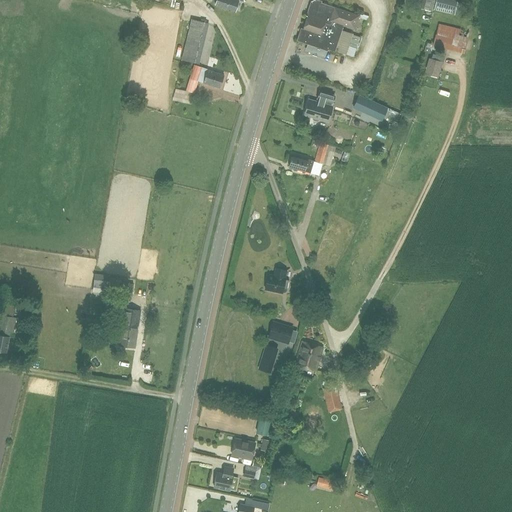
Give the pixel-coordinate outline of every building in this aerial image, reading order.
[(239,2),(234,0),(216,0),(214,6),(235,13),(239,2)] [(355,49),(348,47),(352,35),(341,31),(343,26),(354,29),(358,17),(367,20),(369,16),(359,12),(358,15),(313,0),(303,29),(299,42),(308,45),(306,51),(324,57),(326,49),(334,52),(334,51),(352,57),(355,49)] [(429,24),(434,0),(421,0),(420,8),(424,9),(421,22),(429,24)] [(457,1),(453,0),(435,0),(433,10),(454,14),(457,1)] [(198,64),(209,23),(191,19),(181,59),(198,64)] [(463,53),(469,31),(438,23),(438,24),(432,45),(463,53)] [(437,78),(441,62),(429,58),(425,74),(437,78)] [(203,83),(219,89),(224,76),(208,70),(203,83)] [(420,94),(424,86),(417,84),(414,91),(420,94)] [(334,97),(320,92),(318,99),(319,100),(317,103),(309,101),(304,115),(313,118),(312,120),(313,121),(317,122),(319,121),(319,119),(328,122),(332,108),(331,107),(332,104),(334,97)] [(387,108),(361,96),(359,95),(353,107),(381,119),(387,108)] [(320,142),(314,161),(323,163),(329,144),(320,142)] [(289,168),(303,172),(310,174),(313,162),(292,156),(289,168)] [(89,267),(100,269),(102,260),(90,258),(89,267)] [(282,294),(283,289),(286,290),(288,281),(285,280),(286,271),(275,269),(273,276),(268,274),(264,290),(282,294)] [(114,282),(93,279),(92,290),(113,292),(114,282)] [(132,284),(121,283),(120,294),(131,295),(132,284)] [(0,352),(6,353),(9,336),(10,332),(14,333),(17,318),(13,317),(14,308),(26,310),(27,303),(1,299),(0,304),(0,352)] [(96,318),(85,317),(84,325),(94,327),(96,318)] [(292,328),(272,322),(268,338),(287,343),(292,328)] [(134,347),(137,330),(121,328),(119,345),(134,347)] [(315,371),(322,349),(302,343),(296,366),(315,371)] [(322,387),(328,412),(342,409),(336,384),(322,387)] [(259,418),(255,432),(267,435),(270,420),(275,421),(276,415),(258,412),(257,417),(259,418)] [(269,440),(263,438),(260,449),(267,451),(269,440)] [(231,455),(251,459),(255,443),(235,439),(231,455)] [(252,465),(261,467),(262,460),(253,458),(252,465)] [(243,476),(254,478),(255,470),(245,468),(243,476)] [(229,490),(232,476),(217,473),(214,487),(229,490)] [(320,477),(318,484),(338,489),(339,483),(320,477)] [(252,511),(254,508),(254,507),(267,510),(269,503),(245,498),(243,505),(240,505),(238,511),(252,511)]
